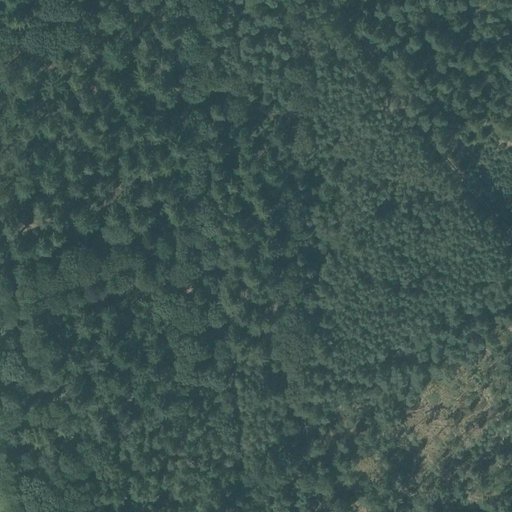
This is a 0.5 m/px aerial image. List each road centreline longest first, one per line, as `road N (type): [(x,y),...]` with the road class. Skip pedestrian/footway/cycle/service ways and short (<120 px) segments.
road 1 (track): [(244,511),(193,0)]
road 2 (track): [(334,0),(415,119),(511,235)]
